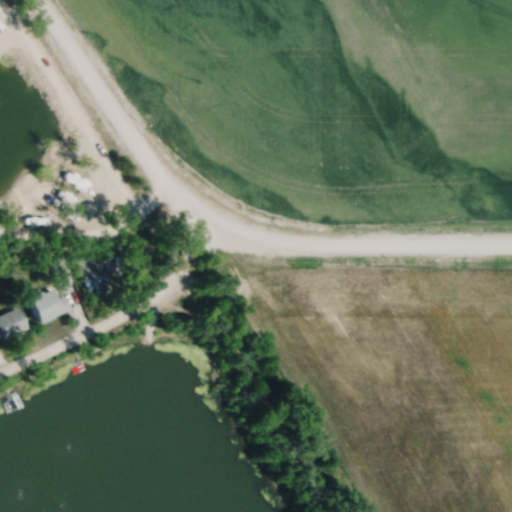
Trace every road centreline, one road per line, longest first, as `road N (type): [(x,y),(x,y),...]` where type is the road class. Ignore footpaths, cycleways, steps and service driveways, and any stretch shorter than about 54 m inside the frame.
road 1 (residential): [(0,3),(63,87),(133,208),(130,219),(103,231),(0,231)]
road 2 (residential): [(28,0),(179,210),(239,238)]
road 3 (residential): [(239,238),(511,246)]
road 4 (residential): [(181,245),(182,275),(159,294),(0,377)]
road 5 (residential): [(181,245),(0,248)]
